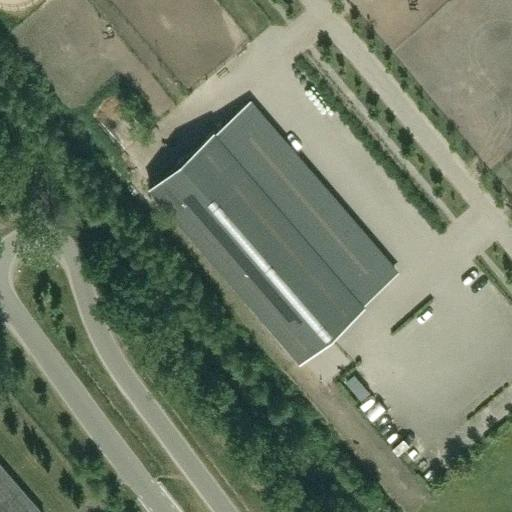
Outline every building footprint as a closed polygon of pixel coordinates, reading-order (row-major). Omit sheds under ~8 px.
[(150,184),(300,358),(366,302),(364,301),(396,273),(248,102),(216,129),(215,128),(183,156),(150,184)] [(352,384),(359,392),(371,382),(364,374),(352,384)] [(414,432),(403,443),(412,451),(422,440),(414,432)] [(425,468),(438,455),(428,445),(415,459),(425,468)] [(0,511),(39,511),(0,466),(0,511)]
